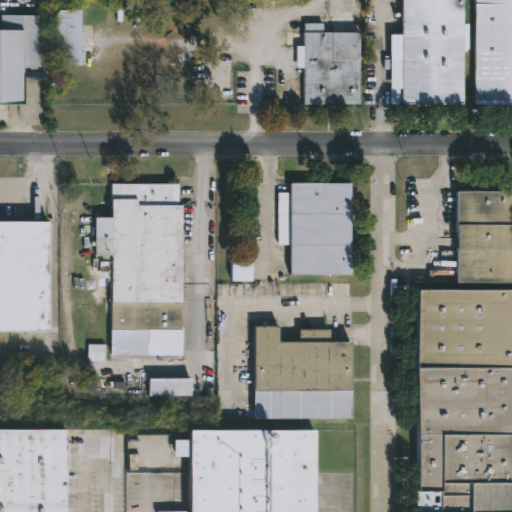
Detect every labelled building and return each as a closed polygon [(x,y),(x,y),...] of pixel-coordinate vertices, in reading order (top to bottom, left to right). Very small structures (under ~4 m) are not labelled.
[(463,0),(463,24),(465,24),(465,36),(463,36),(463,103),(388,103),(388,88),(401,88),(401,0),(463,0)] [(511,103),(474,103),(474,0),(511,0),(511,103)] [(84,9),(84,15),(90,16),(90,25),(83,25),(83,65),(58,65),(58,9),(84,9)] [(46,15),(46,77),(27,77),(27,103),(0,103),(0,29),(3,29),(3,14),(46,15)] [(325,22),(325,31),(361,31),(361,103),(305,103),(305,64),(303,64),(303,59),(305,59),(305,31),(306,31),(307,22),(325,22)] [(318,182),(318,184),(353,184),(353,275),(292,274),(293,184),(307,184),(307,182),(318,182)] [(181,185),(181,205),(185,205),(185,355),(114,354),(114,278),(101,278),(101,261),(114,261),(114,255),(98,255),(98,217),(114,217),(114,183),(181,183),(181,185)] [(511,511),(422,511),(423,290),(462,290),(462,191),(511,191),(511,511)] [(11,331),(0,331),(0,222),(52,222),(52,331),(11,331)] [(249,281),(234,281),(234,262),(255,262),(255,281),(249,281)] [(282,326),(282,341),(303,342),(303,329),(334,329),(334,342),(354,342),(354,419),(257,419),(258,326),(282,326)] [(88,361),(105,361),(105,345),(88,344),(88,361)] [(194,396),(152,396),(152,379),(194,379),(194,396)] [(0,511),(0,431),(70,432),(69,511),(0,511)] [(320,432),(320,511),(194,511),(194,457),(179,457),(179,441),(195,441),(195,432),(320,432)]
